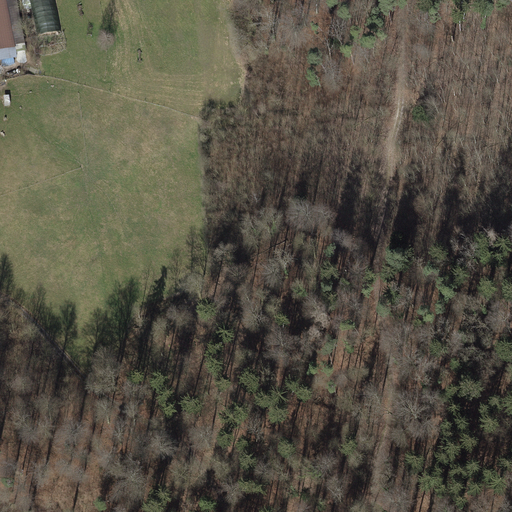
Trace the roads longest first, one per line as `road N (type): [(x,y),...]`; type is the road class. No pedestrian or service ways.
road 1 (track): [(375,511),(392,383),(376,268),(399,113),(403,0)]
road 2 (track): [(0,297),(93,388),(179,444),(227,511)]
